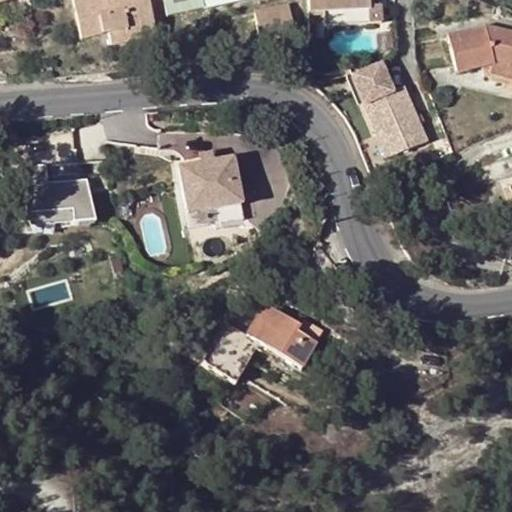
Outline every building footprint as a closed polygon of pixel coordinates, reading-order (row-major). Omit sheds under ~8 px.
[(71,0),(80,43),(106,38),(152,29),(151,23),(145,0),(71,0)] [(160,0),(165,20),(259,0),(160,0)] [(307,0),(308,15),(331,14),(360,13),(366,12),(369,12),(369,7),(368,0),(307,0)] [(380,6),(369,7),(369,12),(366,12),(367,26),(382,24),(380,6)] [(289,10),(254,16),(259,41),(273,38),(274,41),(294,37),(289,10)] [(109,50),(155,41),(152,29),(106,38),(109,50)] [(505,72),(511,68),(511,37),(483,29),(470,32),(447,43),(453,73),(489,67),(489,65),(505,69),(505,72)] [(447,43),(470,32),(446,37),(447,43)] [(273,38),(259,41),(260,49),(275,46),(274,41),(273,38)] [(404,111),(409,109),(401,90),(393,93),(384,72),(380,63),(348,76),(359,106),(368,126),(377,122),(404,111)] [(487,77),(489,78),(499,73),(505,72),(505,69),(489,65),(489,67),(487,77)] [(499,73),(489,78),(511,84),(511,74),(505,73),(505,72),(499,73)] [(423,146),(409,109),(404,111),(377,122),(368,126),(373,138),(381,135),(391,159),(423,146)] [(382,163),(391,159),(381,135),(373,138),(382,163)] [(211,153),(196,155),(198,165),(213,162),(211,153)] [(198,165),(179,168),(178,168),(178,169),(186,214),(188,214),(240,205),(240,204),(232,159),(231,159),(213,162),(198,165)] [(45,166),(21,168),(25,215),(28,215),(71,212),(72,223),(72,225),(94,223),(85,182),(77,183),(76,175),(53,177),(53,184),(46,185),(45,166)] [(28,215),(29,226),(72,223),(71,212),(28,215)] [(300,256),(260,275),(266,286),(277,281),(280,288),(308,275),(300,256)] [(234,321),(204,367),(237,388),(262,350),(299,371),(314,347),(295,336),(298,330),(262,309),(248,331),(234,321)]
